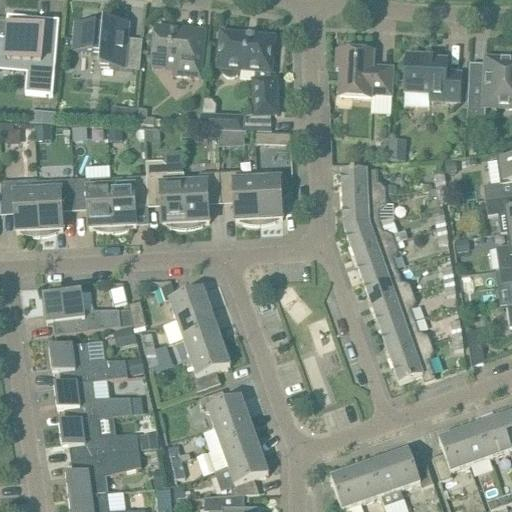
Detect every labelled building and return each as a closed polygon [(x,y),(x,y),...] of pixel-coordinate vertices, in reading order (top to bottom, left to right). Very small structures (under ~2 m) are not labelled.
[(53,99),(58,39),(42,38),(43,28),(45,28),(45,26),(33,25),(33,22),(37,23),(37,21),(8,19),(6,41),(0,40),(0,66),(34,70),(32,96),(26,95),(25,96),(53,99)] [(127,45),(127,42),(129,27),(105,25),(96,24),(96,29),(76,27),(74,55),(94,57),(102,57),(101,71),(140,74),(140,70),(142,46),(127,45)] [(156,29),(154,49),(152,70),(175,72),(174,79),(201,81),(205,34),(156,29)] [(251,81),(253,118),(277,117),(276,83),(270,84),(273,41),(222,36),(219,73),(221,73),(222,76),(226,80),(230,81),(235,80),(238,77),(240,75),(255,76),(255,81),(251,81)] [(392,99),(393,71),(373,70),(374,61),(365,60),(365,55),(337,54),(336,72),(340,72),(339,91),(355,91),(354,101),(372,102),(372,98),(392,99)] [(461,106),(462,76),(448,76),(448,63),(427,62),(427,58),(406,57),(404,97),(430,99),(429,105),(461,106)] [(469,90),(468,110),(467,123),(485,124),(486,110),(511,111),(511,62),(487,62),(485,91),(469,90)] [(129,110),(127,126),(136,126),(137,111),(129,110)] [(138,128),(154,129),(155,120),(147,120),(148,112),(139,112),(138,128)] [(31,114),(30,126),(55,128),(56,117),(31,114)] [(244,135),(245,119),(202,117),(202,125),(201,132),(219,134),(227,134),(244,135)] [(201,132),(202,125),(185,124),(185,133),(201,133),(201,132)] [(51,143),(51,129),(35,130),(36,144),(51,143)] [(86,143),(85,131),(71,132),(72,144),(86,143)] [(122,132),(108,133),(109,144),(122,144),(122,132)] [(145,143),(145,133),(137,133),(137,140),(140,143),(145,143)] [(227,134),(219,134),(219,148),(228,148),(227,134)] [(265,137),(255,136),(255,148),(265,149),(265,137)] [(389,163),(406,164),(407,142),(390,142),(389,163)] [(511,199),(511,162),(488,165),(491,188),(484,189),(486,203),(492,202),(501,201),(511,199)] [(162,164),(146,165),(148,205),(158,204),(161,206),(163,229),(170,228),(170,230),(174,231),(178,232),(182,232),(186,232),(184,176),(168,177),(168,169),(162,164)] [(458,175),(456,164),(444,165),(446,176),(458,175)] [(124,191),(111,191),(113,237),(117,236),(120,236),(123,235),(126,234),(129,232),(129,230),(137,230),(135,208),(138,205),(148,205),(146,165),(147,181),(127,182),(124,184),(124,191)] [(342,175),(343,203),(387,201),(386,191),(380,186),(378,186),(378,173),(342,175)] [(259,229),(257,184),(256,177),(245,178),(240,175),(220,176),(221,201),(232,200),(235,203),(236,225),(243,224),(243,226),(247,228),(251,228),(255,229),(259,229)] [(184,176),(186,232),(190,232),(195,231),(199,230),(203,229),(203,227),(210,226),(209,204),(211,202),(221,201),(220,176),(200,177),(198,180),(184,180),(184,176)] [(446,191),(444,177),(435,178),(437,192),(446,191)] [(111,182),(74,183),(75,208),(86,208),(88,210),(90,232),(97,232),(97,234),(100,235),(103,236),(107,236),(110,237),(113,237),(111,191),(111,182)] [(267,183),(257,184),(259,229),(264,228),(268,227),(272,226),(276,225),(276,223),(283,222),(282,200),(284,198),(288,197),(287,182),(267,183)] [(51,194),(38,195),(40,240),(44,239),(48,238),(52,237),(56,236),(56,234),(63,234),(62,211),(65,209),(75,208),(74,183),(54,185),(51,188),(51,194)] [(2,187),(2,211),(13,211),(15,214),(16,236),(24,236),(24,238),(28,239),(32,239),(36,240),(40,240),(38,195),(38,185),(2,187)] [(449,205),(446,191),(437,192),(438,199),(439,207),(449,205)] [(511,199),(501,201),(492,202),(486,203),(488,220),(498,218),(501,237),(511,236),(511,235),(511,199)] [(387,201),(343,203),(345,232),(380,225),(392,223),(393,223),(393,209),(387,209),(387,201)] [(444,219),(435,220),(437,234),(446,233),(444,219)] [(345,232),(354,258),(395,244),(393,238),(386,235),(384,235),(380,225),(345,232)] [(437,234),(439,248),(448,247),(446,233),(437,234)] [(511,235),(511,236),(511,245),(511,248),(496,251),(499,274),(511,271),(511,235)] [(354,258),(363,284),(397,272),(393,262),(395,262),(399,255),(395,244),(354,258)] [(452,270),(442,271),(445,285),(454,284),(452,270)] [(511,288),(511,307),(507,308),(508,309),(511,308),(511,271),(499,274),(501,287),(511,286),(511,288)] [(363,284),(372,310),(413,295),(411,289),(403,285),(402,286),(397,272),(363,284)] [(445,285),(447,299),(456,298),(454,284),(445,285)] [(170,304),(176,324),(210,312),(203,293),(170,304)] [(372,310),(381,336),(415,324),(411,313),(413,312),(416,305),(413,295),(372,310)] [(121,332),(121,331),(119,314),(117,315),(84,315),(82,297),(44,302),(46,320),(52,319),(55,340),(121,332)] [(130,313),(134,330),(134,333),(147,330),(141,305),(129,308),(130,313)] [(176,324),(183,343),(217,331),(210,312),(176,324)] [(130,313),(119,314),(121,331),(134,330),(130,313)] [(381,336),(391,362),(431,347),(428,339),(421,336),(420,336),(415,324),(381,336)] [(460,324),(450,325),(452,340),(462,338),(460,324)] [(136,346),(133,330),(113,335),(117,351),(136,346)] [(183,343),(190,363),(223,351),(217,331),(183,343)] [(446,334),(440,336),(443,343),(449,341),(446,334)] [(484,366),(480,334),(467,336),(472,370),(484,366)] [(146,356),(156,353),(152,337),(142,339),(146,356)] [(452,340),(455,354),(464,353),(462,338),(452,340)] [(431,347),(391,362),(400,388),(422,380),(425,387),(436,383),(429,363),(431,363),(434,356),(431,347)] [(129,382),(127,366),(92,366),(88,348),(51,353),(53,371),(59,370),(61,389),(55,390),(56,391),(94,386),(129,382)] [(223,351),(190,363),(197,382),(193,383),(197,395),(221,387),(217,376),(230,371),(223,351)] [(159,369),(156,353),(146,356),(150,371),(159,369)] [(145,376),(141,360),(128,363),(132,379),(145,376)] [(94,386),(56,391),(58,408),(64,407),(66,427),(134,420),(132,403),(97,404),(94,386)] [(208,413),(215,433),(248,421),(241,401),(228,405),(223,394),(200,403),(204,415),(208,413)] [(141,402),(132,403),(134,420),(143,419),(141,402)] [(511,417),(497,423),(501,433),(508,456),(510,456),(511,460),(511,417)] [(215,433),(222,452),(255,440),(248,421),(215,433)] [(497,423),(478,430),(489,463),(508,456),(497,423)] [(141,456),(140,440),(102,441),(99,424),(60,428),(63,446),(69,445),(71,463),(141,456)] [(478,430),(459,437),(469,470),(489,463),(478,430)] [(469,470),(459,437),(439,444),(444,457),(432,461),(440,485),(452,481),(451,477),(469,470)] [(158,439),(141,441),(143,454),(160,452),(158,439)] [(222,452),(228,471),(262,459),(255,440),(222,452)] [(168,452),(173,470),(182,466),(178,450),(168,452)] [(409,454),(390,461),(401,494),(420,487),(422,492),(434,487),(426,464),(414,468),(409,454)] [(110,498),(108,481),(143,472),(141,456),(71,463),(74,485),(68,486),(70,503),(110,498)] [(234,500),(235,500),(260,498),(255,484),(269,479),(262,459),(228,471),(235,490),(231,492),(234,500)] [(390,461),(370,468),(382,501),(385,511),(405,504),(401,494),(390,461)] [(186,481),(182,466),(173,470),(176,483),(186,481)] [(370,468),(351,475),(362,508),(382,501),(370,468)] [(168,489),(165,472),(153,474),(155,491),(168,489)] [(351,511),(362,508),(351,475),(331,482),(341,511),(351,511)] [(183,490),(174,491),(175,502),(184,501),(183,490)] [(172,511),(170,494),(158,495),(159,511),(172,511)] [(511,496),(501,500),(504,509),(511,506),(511,496)] [(111,511),(110,498),(70,503),(71,511),(111,511)] [(257,511),(258,511),(235,511),(235,500),(234,500),(205,502),(204,511),(257,511)] [(496,511),(504,509),(501,500),(487,505),(489,511),(496,511)]
